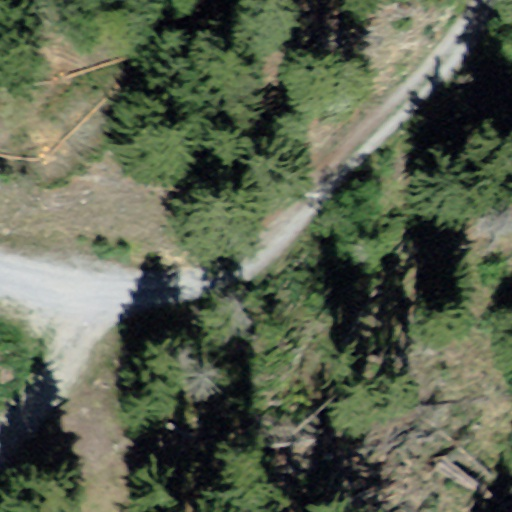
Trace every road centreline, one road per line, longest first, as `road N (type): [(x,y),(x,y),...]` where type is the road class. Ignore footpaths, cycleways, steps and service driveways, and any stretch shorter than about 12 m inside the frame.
road 1 (track): [(471,0),(403,109),(224,288),(132,309),(0,272)]
road 2 (track): [(132,309),(0,426)]
